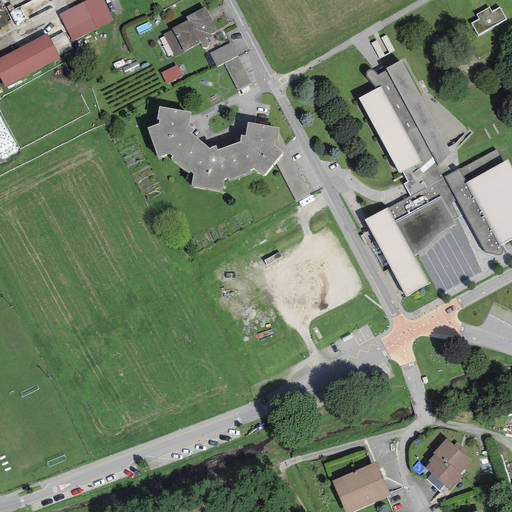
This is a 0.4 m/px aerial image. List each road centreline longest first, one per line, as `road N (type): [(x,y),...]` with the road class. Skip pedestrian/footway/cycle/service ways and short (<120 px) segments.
road 1 (unclassified): [(0,505),(285,399),(403,337)]
road 2 (unclassified): [(403,337),(231,0)]
road 3 (track): [(412,428),(282,466),(302,511)]
